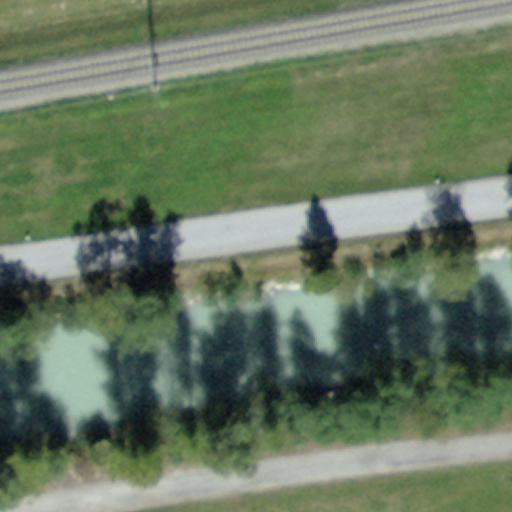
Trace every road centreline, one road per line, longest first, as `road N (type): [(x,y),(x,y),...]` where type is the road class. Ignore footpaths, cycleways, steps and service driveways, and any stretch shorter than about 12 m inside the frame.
road 1 (unclassified): [(511,193),(0,263)]
road 2 (track): [(511,450),(30,511)]
